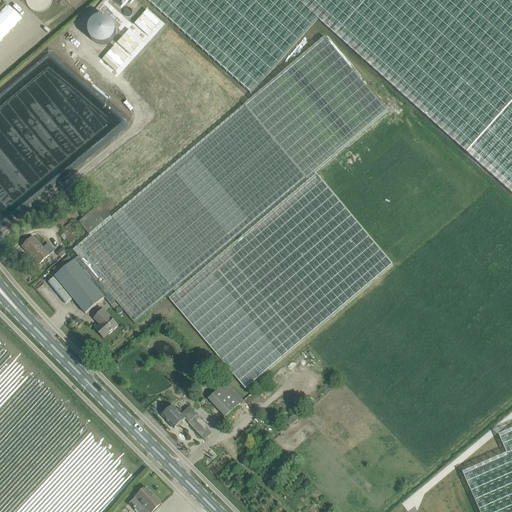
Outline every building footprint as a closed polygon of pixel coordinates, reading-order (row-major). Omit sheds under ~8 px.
[(511,0),(146,0),(251,94),(318,19),(466,153),(511,102),(511,0)] [(88,30),(88,32),(89,34),(89,37),(90,39),(92,41),(93,42),(95,43),(97,44),(100,45),(102,45),(104,45),(107,45),(109,44),(111,43),(112,41),(114,39),(115,37),(116,35),(116,33),(116,31),(116,28),(115,26),(114,24),(113,22),(111,21),(109,19),(107,18),(105,18),(103,17),(101,18),(98,18),(96,19),(94,20),(92,22),(91,23),(90,25),(89,28),(88,30)] [(328,34),(246,103),(309,177),(310,178),(391,109),(390,107),(328,34)] [(511,102),(466,153),(511,193),(511,102)] [(246,103),(73,251),(79,257),(74,261),(104,299),(111,305),(116,300),(135,323),(309,177),(246,103)] [(177,162),(187,152),(184,148),(182,149),(181,148),(172,155),(177,162)] [(317,175),(169,300),(246,391),(304,341),(393,266),(317,175)] [(79,222),(82,226),(90,235),(111,217),(101,204),(79,222)] [(46,258),(54,252),(55,251),(48,243),(44,247),(33,237),(22,247),(39,265),(46,258)] [(63,247),(57,253),(61,258),(68,252),(63,247)] [(104,299),(74,261),(73,262),(69,257),(53,270),(57,275),(55,277),(85,314),(104,299)] [(103,311),(102,312),(98,315),(94,319),(100,325),(95,330),(104,339),(118,326),(103,311)] [(209,400),(226,418),(243,402),(226,383),(209,400)] [(189,423),(197,416),(189,407),(181,415),(173,406),(162,416),(175,430),(185,420),(189,423)] [(198,415),(197,416),(189,423),(205,441),(212,434),(207,428),(208,427),(198,415)] [(507,455),(463,474),(479,511),(511,511),(511,430),(499,437),(507,455)] [(145,488),(138,495),(129,503),(137,511),(152,511),(161,504),(145,488)]
